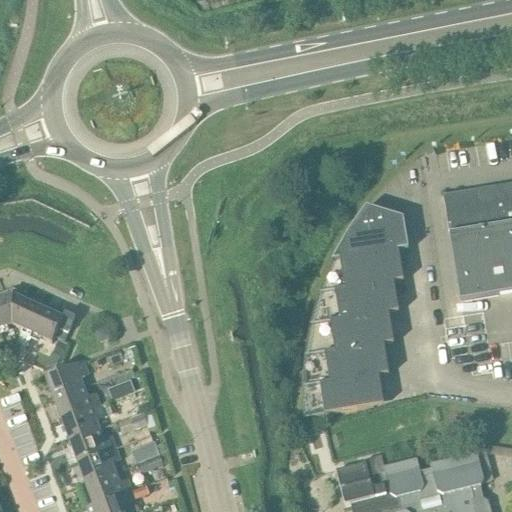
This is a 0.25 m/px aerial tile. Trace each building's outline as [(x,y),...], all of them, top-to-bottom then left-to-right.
[(511,185),(443,197),(457,283),(460,303),(511,294),(511,185)] [(346,239),(331,265),(389,255),(399,253),(409,252),(404,221),(366,209),(346,239)] [(399,253),(389,255),(331,265),(318,297),(384,286),(394,285),(404,283),(399,253)] [(394,285),(384,286),(318,297),(309,329),(379,318),(389,316),(399,314),(394,285)] [(0,331),(12,327),(26,297),(14,291),(0,296),(0,331)] [(26,297),(12,327),(32,336),(46,306),(26,297)] [(52,345),(55,339),(66,315),(46,306),(32,336),(52,345)] [(389,316),(379,318),(309,329),(304,361),(384,347),(394,346),(389,316)] [(112,341),(109,330),(98,334),(101,344),(112,341)] [(58,342),(52,354),(62,358),(67,346),(58,342)] [(369,380),(379,379),(389,377),(384,347),(304,361),(303,391),(369,380)] [(123,362),(119,351),(106,356),(110,367),(123,362)] [(45,379),(53,401),(83,390),(79,379),(88,376),(84,364),(45,379)] [(379,379),(369,380),(303,391),(304,421),(305,421),(384,408),(379,379)] [(130,380),(118,384),(117,385),(121,396),(134,392),(130,380)] [(83,390),(53,401),(61,422),(100,408),(95,395),(86,398),(83,390)] [(113,404),(105,407),(104,407),(108,419),(117,416),(113,404)] [(61,422),(69,444),(99,432),(95,421),(104,418),(100,408),(61,422)] [(147,429),(144,419),(143,416),(129,421),(134,433),(147,429)] [(153,416),(144,419),(147,429),(149,433),(158,430),(153,416)] [(99,432),(69,444),(77,465),(116,451),(111,438),(103,441),(99,432)] [(141,453),(146,464),(159,459),(166,456),(161,439),(153,443),(155,448),(141,453)] [(77,465),(85,486),(115,475),(111,465),(120,462),(116,451),(77,465)] [(490,511),(488,505),(484,502),(480,489),(484,483),(477,456),(431,468),(431,471),(420,474),(417,462),(397,467),(384,470),(381,458),(364,462),(364,465),(336,472),(345,507),(350,506),(351,511),(490,511)] [(159,459),(146,464),(149,473),(162,468),(159,459)] [(93,508),(132,494),(127,481),(118,484),(115,475),(85,486),(93,508)] [(146,488),(132,493),(135,502),(149,497),(146,488)] [(87,510),(87,511),(121,511),(119,507),(134,501),(132,494),(93,508),(87,510)]
